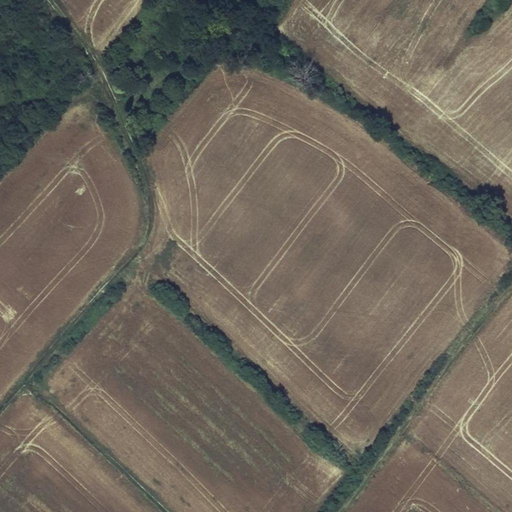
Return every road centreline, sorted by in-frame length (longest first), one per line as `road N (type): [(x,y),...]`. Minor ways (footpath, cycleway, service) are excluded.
road 1 (track): [(0,413),(132,268),(149,222),(139,167),(99,79),(46,0)]
road 2 (track): [(343,511),(511,286)]
road 3 (track): [(23,386),(165,511)]
